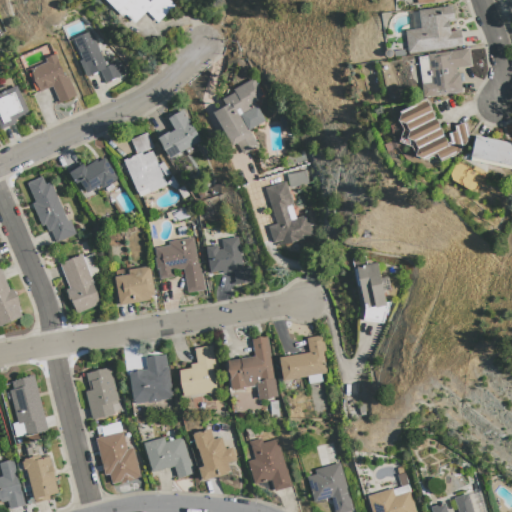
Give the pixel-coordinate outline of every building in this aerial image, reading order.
[(146,0),(148,2),(150,0),(167,0),(173,6),(157,22),(145,11),(134,23),(124,14),(121,16),(105,0),(146,0)] [(451,5),(454,21),(448,22),(449,31),(459,30),(461,46),(407,53),(404,30),(419,28),(417,10),(451,5)] [(90,31),(103,62),(109,60),(111,64),(118,61),(124,74),(104,83),(99,71),(85,77),(78,61),(81,60),(72,39),(90,31)] [(467,49),(469,66),(455,68),(456,74),(458,73),(461,92),(422,97),(417,57),(426,56),(426,54),(467,49)] [(54,54),(64,77),(66,76),(75,96),(58,103),(51,86),(39,92),(29,69),(46,62),(44,59),(54,54)] [(252,79),(262,95),(257,97),(258,100),(253,102),(264,121),(247,130),(257,146),(242,155),(235,143),(231,146),(212,113),(225,106),(222,99),(233,92),(232,90),(252,79)] [(0,86),(4,85),(6,90),(15,86),(27,113),(14,120),(15,123),(0,130),(0,86)] [(424,99),(446,144),(450,142),(447,133),(455,132),(453,126),(465,123),(469,138),(467,138),(458,152),(439,161),(435,153),(422,160),(398,112),(424,99)] [(182,110),(199,141),(169,158),(157,138),(167,132),(168,133),(174,130),(167,118),(182,110)] [(146,133),(152,147),(140,153),(141,155),(151,151),(165,185),(138,197),(122,160),(136,154),(130,140),(146,133)] [(511,143),(473,135),(469,157),(511,165),(511,143)] [(103,158),(116,179),(101,188),(99,185),(86,193),(79,182),(75,184),(68,173),(82,164),(84,167),(95,160),(96,162),(103,158)] [(41,177),(44,184),(49,182),(66,221),(69,220),(75,234),(55,242),(50,231),(47,232),(44,225),(41,226),(31,204),(34,202),(26,183),(41,177)] [(284,181),(293,207),(291,207),(294,219),(305,215),(312,236),(275,246),(274,243),(272,243),(267,227),(275,224),(264,188),(284,181)] [(192,237),(196,264),(199,264),(203,290),(186,293),(182,269),(172,271),(173,277),(159,279),(157,268),(155,268),(154,258),(155,258),(154,248),(168,246),(167,242),(192,237)] [(236,237),(241,268),(249,266),(252,281),(234,284),(232,272),(222,274),(221,271),(209,273),(205,248),(216,245),(217,250),(222,249),(220,240),(236,237)] [(81,255),(100,304),(74,314),(65,290),(68,289),(59,263),(81,255)] [(376,262),(384,303),(387,302),(382,323),(362,320),(364,309),(355,267),(376,262)] [(127,270),(127,274),(113,277),(119,305),(149,300),(148,296),(153,295),(148,266),(127,270)] [(0,270),(9,290),(11,289),(20,310),(19,311),(21,316),(0,325),(0,270)] [(326,373),(322,352),(324,351),(322,335),(305,338),(308,352),(278,357),(282,381),(326,373)] [(266,337),(276,397),(257,400),(255,385),(230,389),(226,361),(253,357),(250,339),(266,337)] [(211,346),(213,364),(211,365),(215,391),(183,396),(178,370),(190,368),(189,364),(195,363),(193,348),(211,346)] [(164,355),(166,366),(167,366),(171,396),(169,396),(170,399),(134,404),(134,401),(132,401),(128,372),(146,370),(144,358),(164,355)] [(109,367),(117,399),(119,399),(120,411),(113,413),(113,414),(91,420),(84,392),(89,391),(85,373),(109,367)] [(33,376),(47,430),(25,436),(25,435),(15,437),(11,424),(17,423),(8,390),(12,390),(11,382),(33,376)] [(192,434),(193,434),(191,435),(195,449),(196,448),(202,466),(197,468),(201,481),(226,473),(226,472),(229,471),(226,463),(235,460),(231,447),(224,449),(220,437),(213,439),(209,429),(192,434)] [(122,432),(126,449),(132,448),(139,477),(111,484),(108,474),(103,475),(94,439),(122,432)] [(181,437),(188,459),(193,473),(176,478),(172,467),(151,473),(142,443),(162,437),(164,443),(181,437)] [(276,439),(285,469),(291,486),(273,491),(270,480),(254,485),(247,461),(253,459),(248,442),(260,438),(261,443),(276,439)] [(39,455),(40,459),(47,457),(57,493),(47,496),(48,499),(34,503),(25,470),(23,469),(21,462),(23,461),(22,459),(39,455)] [(0,463),(0,472),(1,477),(0,477),(0,502),(6,501),(8,509),(22,505),(12,460),(0,463)] [(338,463),(352,511),(348,511),(333,511),(330,497),(313,502),(306,477),(315,474),(313,470),(338,463)] [(391,488),(392,489),(400,487),(396,475),(403,473),(410,493),(409,493),(414,511),(370,511),(366,496),(391,488)] [(467,494),(472,511),(430,511),(429,507),(443,503),(446,511),(457,511),(453,498),(467,494)]
